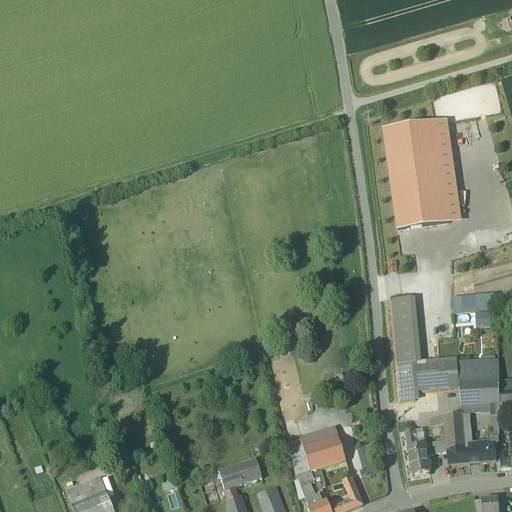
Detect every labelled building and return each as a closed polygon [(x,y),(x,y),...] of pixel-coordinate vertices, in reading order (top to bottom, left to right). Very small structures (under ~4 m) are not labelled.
[(385,134),(398,233),(458,225),(446,126),(385,134)] [(396,264),(387,265),(389,276),(397,275),(396,264)] [(452,302),(454,317),(496,312),(495,297),(452,302)] [(391,301),(398,367),(417,365),(421,364),(414,299),(391,301)] [(421,364),(417,365),(419,394),(459,391),(459,385),(457,364),(456,364),(456,361),(421,364)] [(498,363),(457,364),(459,385),(498,383),(498,363)] [(417,365),(398,367),(401,404),(415,403),(419,395),(419,394),(417,365)] [(511,382),(498,383),(499,408),(506,408),(507,408),(511,407),(511,382)] [(498,383),(459,385),(459,391),(461,410),(491,408),(499,408),(498,383)] [(499,408),(491,408),(491,440),(499,441),(499,419),(499,417),(499,408)] [(462,417),(431,420),(432,429),(444,428),(446,443),(447,455),(448,469),(470,467),(469,453),(466,453),(462,417)] [(336,431),(301,442),(304,451),(339,441),(336,431)] [(425,448),(422,431),(415,432),(418,449),(425,448)] [(415,432),(405,434),(408,451),(418,449),(415,432)] [(491,447),(477,448),(477,452),(469,453),(470,467),(496,465),(496,456),(498,455),(499,441),(491,440),(491,447)] [(339,441),(304,451),(310,474),(346,464),(339,441)] [(446,443),(427,445),(429,457),(447,455),(446,443)] [(113,446),(100,451),(104,459),(116,454),(113,446)] [(418,449),(408,451),(412,478),(430,475),(426,448),(425,448),(418,449)] [(509,456),(500,458),(500,455),(498,455),(496,456),(496,465),(497,473),(511,472),(509,456)] [(257,464),(219,475),(224,493),(232,490),(262,481),(257,464)] [(346,464),(310,474),(314,485),(316,491),(317,491),(343,484),(342,483),(351,481),(350,478),(346,464)] [(310,474),(297,479),(301,490),(314,485),(310,474)] [(351,481),(342,483),(343,484),(350,502),(338,507),(340,511),(351,511),(362,507),(351,481)] [(101,482),(67,496),(72,509),(106,495),(101,482)] [(316,491),(314,485),(301,490),(310,510),(323,505),(317,491),(316,491)] [(278,511),(283,510),(275,489),(266,493),(273,511),(278,511)] [(232,490),(224,493),(228,503),(235,501),(232,490)] [(273,511),(266,493),(258,496),(264,511),(273,511)] [(113,511),(106,495),(72,509),(73,511),(113,511)] [(228,503),(227,504),(229,511),(243,511),(239,500),(235,501),(228,503)] [(498,511),(498,501),(482,502),(482,511),(498,511)] [(310,510),(308,511),(330,511),(327,503),(323,505),(310,510)]
